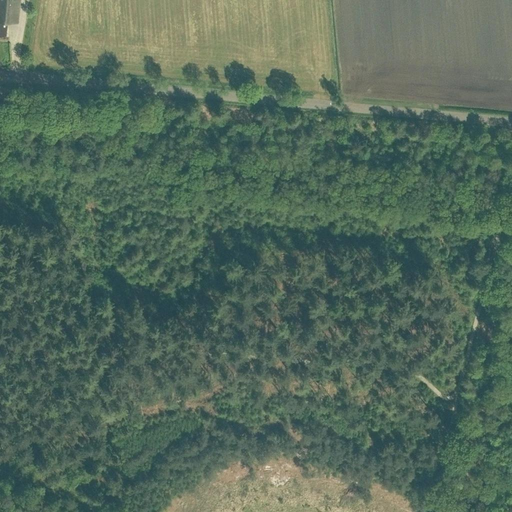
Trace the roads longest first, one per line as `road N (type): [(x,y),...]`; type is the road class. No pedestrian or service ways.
road 1 (tertiary): [(511,121),(0,73)]
road 2 (track): [(457,391),(427,511)]
